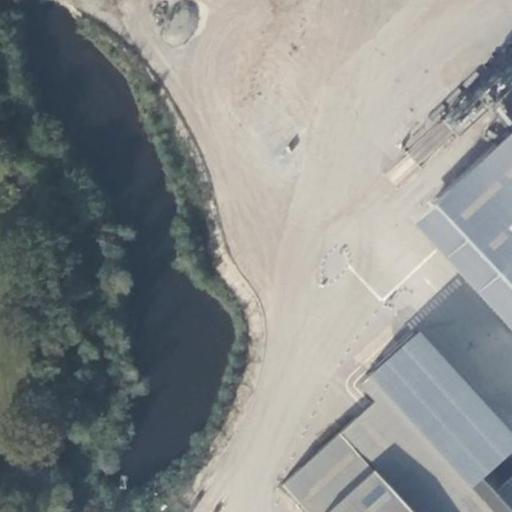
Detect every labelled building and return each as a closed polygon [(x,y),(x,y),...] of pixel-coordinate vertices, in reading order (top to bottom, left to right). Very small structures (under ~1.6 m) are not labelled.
[(511,135),(437,204),(511,285),(511,135)] [(511,285),(437,204),(417,223),(511,326),(511,285)] [(376,368),(478,480),(509,451),(408,339),(376,368)] [(366,379),(380,393),(486,511),(506,511),(478,480),(376,368),(366,379)] [(285,482),(311,511),(486,511),(380,393),(285,482)]
